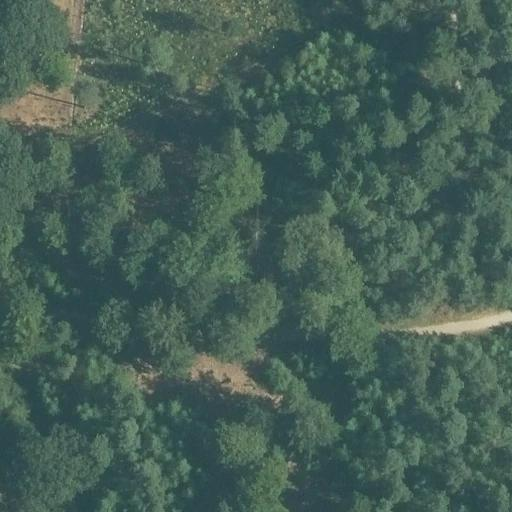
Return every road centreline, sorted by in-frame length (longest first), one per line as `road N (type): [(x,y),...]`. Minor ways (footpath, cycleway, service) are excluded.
road 1 (track): [(511,316),(472,330),(340,333),(9,309),(0,326)]
road 2 (track): [(75,511),(0,340)]
